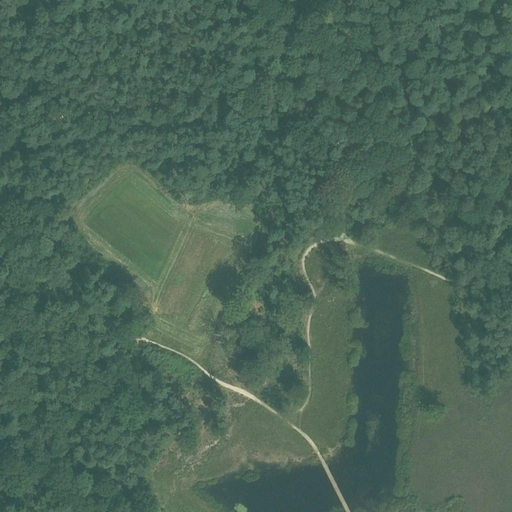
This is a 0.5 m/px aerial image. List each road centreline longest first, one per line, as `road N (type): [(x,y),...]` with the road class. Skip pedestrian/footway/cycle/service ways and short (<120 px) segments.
road 1 (track): [(0,126),(254,80)]
road 2 (track): [(254,80),(349,0)]
